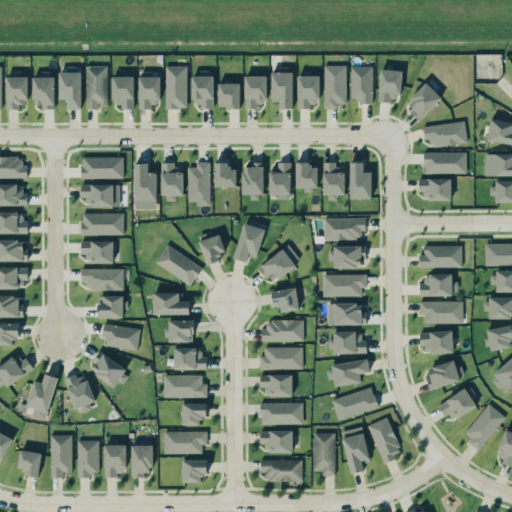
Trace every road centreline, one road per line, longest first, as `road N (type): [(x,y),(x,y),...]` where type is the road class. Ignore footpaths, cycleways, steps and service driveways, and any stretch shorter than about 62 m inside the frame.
road 1 (residential): [(0,496),(67,504),(321,503),(402,485),(442,456)]
road 2 (residential): [(391,135),(0,135)]
road 3 (residential): [(442,456),(405,403),(395,368),(391,135)]
road 4 (residential): [(231,300),(232,502)]
road 5 (residential): [(53,135),(59,335)]
road 6 (residential): [(511,224),(392,223)]
